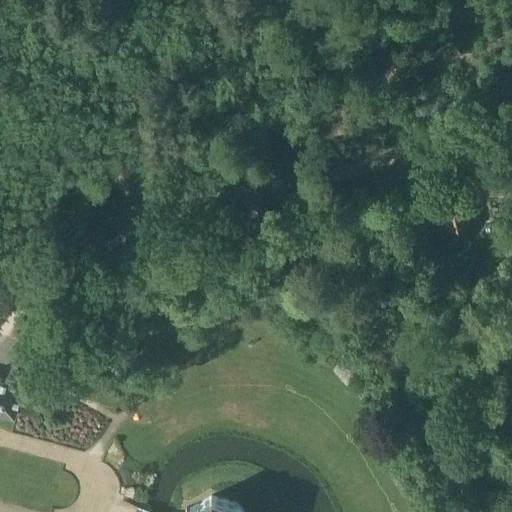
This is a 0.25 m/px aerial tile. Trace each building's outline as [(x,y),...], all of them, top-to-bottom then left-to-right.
[(125,192),(143,179),(116,141),(98,154),(125,192)] [(482,177),(474,179),(477,192),(478,198),(487,195),(487,198),(507,193),(502,172),(482,177)] [(448,227),(471,222),(463,181),(453,184),(430,189),(434,207),(443,205),(448,227)] [(25,384),(0,377),(0,411),(16,416),(25,384)] [(189,507),(187,511),(248,511),(243,501),(214,494),(191,508),(189,507)]
